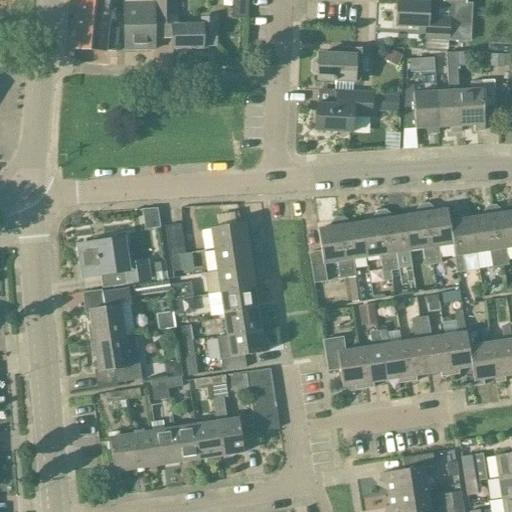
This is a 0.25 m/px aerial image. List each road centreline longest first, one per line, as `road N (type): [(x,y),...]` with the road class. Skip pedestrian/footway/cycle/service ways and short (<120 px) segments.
road 1 (tertiary): [(59,511),(34,243),(19,192)]
road 2 (residential): [(64,511),(285,488),(299,473),(294,428)]
road 3 (residential): [(272,180),(19,192)]
road 4 (residential): [(511,160),(272,180)]
road 5 (tertiary): [(19,192),(33,168),(49,0)]
road 6 (residential): [(272,180),(282,0)]
road 7 (residential): [(294,428),(446,413)]
